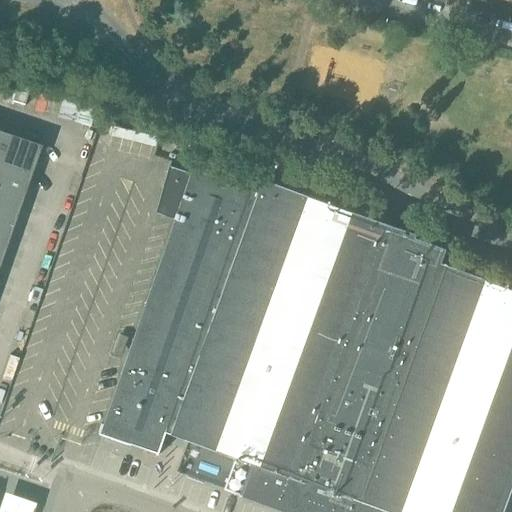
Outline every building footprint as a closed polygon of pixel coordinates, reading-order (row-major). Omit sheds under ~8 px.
[(57,117),(57,115),(63,94),(50,90),(44,111),(43,113),(57,117)] [(0,164),(30,175),(40,146),(0,131),(0,164)] [(0,194),(21,202),(30,175),(0,164),(0,194)] [(191,172),(176,168),(168,166),(156,212),(175,218),(101,427),(99,427),(98,431),(100,431),(99,433),(158,454),(165,432),(188,441),(177,473),(286,511),(504,511),(511,491),(511,290),(442,265),(448,250),(415,239),(417,235),(264,178),(260,191),(193,167),(191,172)] [(21,202),(0,194),(0,225),(11,229),(21,202)] [(0,255),(2,256),(11,229),(0,225),(0,255)] [(32,511),(35,503),(3,493),(0,503),(0,511),(32,511)]
